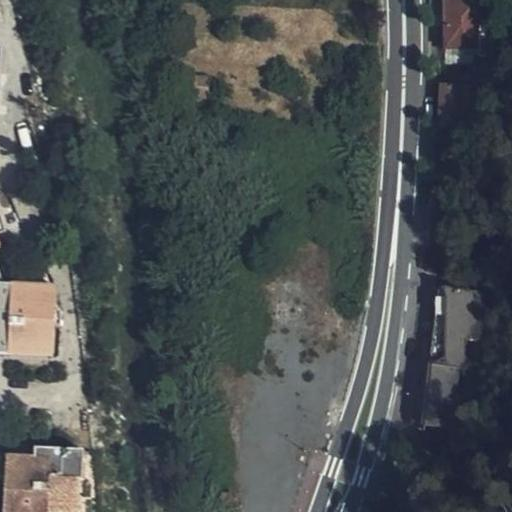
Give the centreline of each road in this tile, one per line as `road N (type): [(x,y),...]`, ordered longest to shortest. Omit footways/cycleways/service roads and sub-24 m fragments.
road 1 (tertiary): [(394,255),(316,511)]
road 2 (tertiary): [(350,511),(386,370),(394,255)]
road 3 (tertiary): [(402,0),(407,88),(394,255)]
road 4 (unknown): [(60,387),(71,332),(66,290),(21,220),(4,161)]
